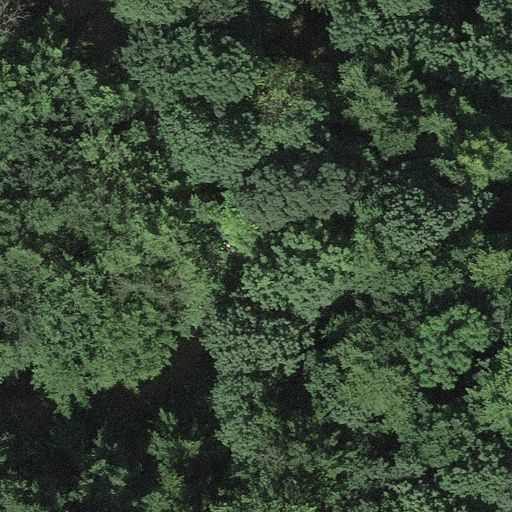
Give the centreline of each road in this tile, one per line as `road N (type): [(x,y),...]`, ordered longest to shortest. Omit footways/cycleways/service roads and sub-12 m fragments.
road 1 (track): [(68,0),(178,204),(197,276),(183,332),(145,374),(94,403),(0,418)]
road 2 (track): [(511,238),(359,131),(227,0)]
road 3 (track): [(511,128),(328,54),(241,0)]
